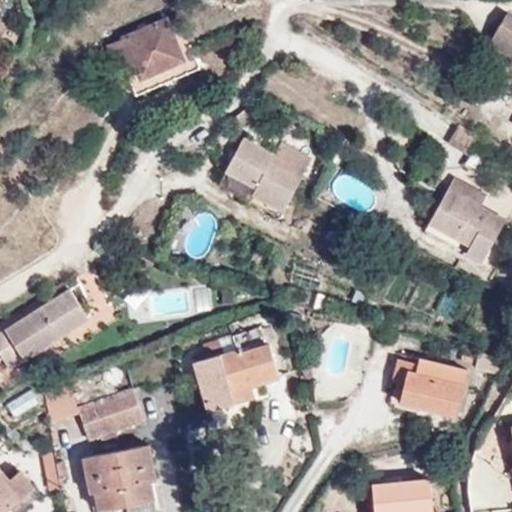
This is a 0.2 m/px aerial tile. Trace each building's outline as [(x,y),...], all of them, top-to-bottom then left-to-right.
[(495,35),(511,44),(511,13),(509,12),(495,35)] [(113,89),(131,82),(125,67),(136,63),(142,77),(195,56),(179,17),(97,51),(113,89)] [(511,44),(495,35),(488,47),(511,61),(511,44)] [(125,67),(131,82),(137,95),(200,68),(195,56),(142,77),(136,63),(125,67)] [(250,107),(232,121),(239,130),(261,113),(250,107)] [(277,154),(247,138),(221,184),(282,217),(304,177),(273,160),(277,154)] [(277,154),(273,160),(304,177),(313,160),(282,144),(277,154)] [(457,178),(452,188),(485,206),(490,197),(457,178)] [(485,206),(452,188),(433,223),(472,245),(468,252),(484,261),(508,218),(485,206)] [(468,252),(472,245),(433,223),(429,230),(468,252)] [(290,282),(321,291),(328,266),(297,257),(290,282)] [(47,295),(52,302),(69,292),(66,287),(65,284),(47,295)] [(0,335),(0,352),(10,369),(70,331),(68,327),(83,310),(71,291),(69,292),(52,302),(0,335)] [(68,327),(70,331),(88,320),(83,310),(68,327)] [(262,328),(232,336),(235,350),(242,348),(266,341),(262,328)] [(209,410),(255,397),(252,386),(258,384),(280,377),(271,344),(243,352),(242,348),(235,350),(232,336),(203,345),(205,353),(194,356),(196,362),(194,362),(209,410)] [(498,373),(503,359),(480,353),(477,367),(498,373)] [(400,354),(396,369),(408,373),(405,383),(401,402),(457,415),(469,371),(400,354)] [(60,381),(81,371),(74,357),(54,366),(60,381)] [(408,373),(396,369),(393,380),(405,383),(408,373)] [(70,381),(44,391),(49,419),(78,412),(77,409),(70,381)] [(252,386),(255,397),(261,395),(258,384),(252,386)] [(77,409),(78,412),(89,439),(143,419),(132,388),(77,409)] [(16,419),(40,405),(31,389),(7,404),(16,419)] [(151,480),(156,479),(150,444),(84,456),(90,491),(96,491),(99,511),(147,511),(156,511),(151,480)] [(55,460),(58,476),(66,475),(63,459),(55,460)] [(0,506),(4,511),(5,511),(35,487),(21,470),(10,479),(0,467),(0,506)] [(433,511),(430,478),(373,484),(376,511),(433,511)]
